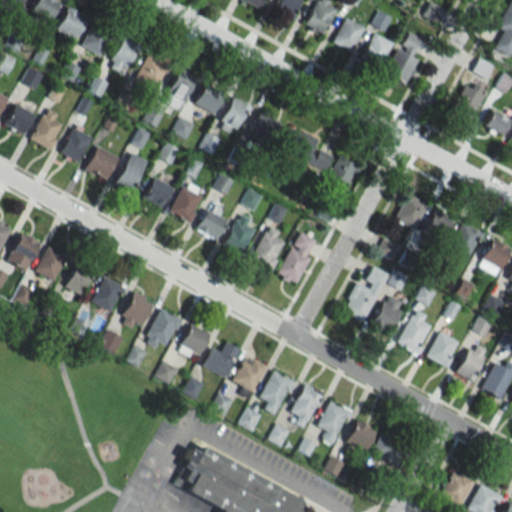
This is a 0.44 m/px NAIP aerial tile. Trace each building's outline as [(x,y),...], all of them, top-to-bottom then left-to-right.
[(20,0),(0,0),(0,2),(14,11),(20,0)] [(46,21),(53,0),(30,0),(26,14),(46,21)] [(238,0),(239,0),(258,10),(262,0),(238,0)] [(276,0),(272,12),(290,19),(297,0),(276,0)] [(334,6),(322,0),(313,0),(301,24),(320,34),(334,6)] [(505,0),(494,27),(499,30),(491,49),(511,58),(511,2),(506,0),(505,0)] [(419,14),(439,25),(446,13),(427,1),(419,14)] [(82,16),(63,6),(51,29),(70,39),(82,16)] [(388,17),(375,10),(368,24),(381,30),(388,17)] [(360,26),(341,18),(331,39),(350,48),(360,26)] [(77,47),(97,55),(105,35),(85,27),(77,47)] [(384,68),(405,79),(415,59),(410,56),(419,39),(403,31),(384,68)] [(378,63),(389,42),(370,32),(360,54),(378,63)] [(134,45),(119,36),(103,65),(119,73),(134,45)] [(10,59),(0,52),(0,72),(2,73),(10,59)] [(132,76),(153,86),(162,66),(141,56),(132,76)] [(488,63),(474,59),(470,73),(485,76),(488,63)] [(75,67),(64,61),(59,70),(70,76),(75,67)] [(29,89),(38,74),(24,66),(16,81),(29,89)] [(175,110),(192,78),(175,69),(158,101),(175,110)] [(96,96),(104,82),(92,75),(84,89),(96,96)] [(482,89),(465,79),(448,109),(466,118),(482,89)] [(221,90),(201,80),(190,104),(210,113),(221,90)] [(246,105),(230,96),(213,125),(229,134),(246,105)] [(29,112),(11,102),(0,122),(0,124),(17,134),(29,112)] [(138,120),(151,127),(159,112),(146,105),(138,120)] [(47,148),(60,116),(39,108),(26,140),(47,148)] [(479,125),(499,135),(507,119),(488,109),(479,125)] [(244,131),(263,145),(279,124),(259,110),(244,131)] [(182,139),(190,123),(175,116),(167,132),(182,139)] [(315,140),(286,125),(273,152),(318,175),(328,156),(311,148),(315,140)] [(54,145),(67,160),(89,141),(76,127),(54,145)] [(145,133),(134,128),(126,143),(136,148),(145,133)] [(195,146),(207,153),(214,138),(202,133),(195,146)] [(167,164),(175,149),(161,142),(153,157),(167,164)] [(114,157),(93,146),(81,168),(102,179),(114,157)] [(110,183),(127,191),(142,160),(126,152),(110,183)] [(340,190),(354,165),(336,155),(322,180),(340,190)] [(195,166),(188,162),(182,173),(189,177),(195,166)] [(168,186),(149,176),(137,198),(157,208),(168,186)] [(165,212),(186,222),(200,190),(179,181),(165,212)] [(250,208),(254,195),(243,191),(238,205),(250,208)] [(403,193),(422,203),(409,227),(390,217),(403,193)] [(213,213),(214,212),(201,206),(191,230),(213,238),(222,217),(213,213)] [(429,208),(441,214),(440,216),(448,220),(437,240),(417,230),(429,208)] [(254,224),(236,213),(218,242),(236,253),(254,224)] [(456,221),(475,231),(462,255),(443,245),(456,221)] [(265,268),(284,237),(264,226),(246,257),(265,268)] [(36,242),(17,231),(2,260),(21,270),(36,242)] [(273,275),(292,284),(314,240),(295,231),(273,275)] [(492,276),(508,248),(490,237),(473,264),(492,276)] [(49,280),(63,256),(44,245),(30,269),(49,280)] [(511,256),(511,282),(501,277),(511,256)] [(86,276),(71,267),(60,286),(76,294),(86,276)] [(87,301),(107,311),(119,286),(100,276),(87,301)] [(353,282),(372,292),(359,317),(340,307),(353,282)] [(9,298),(21,305),(30,289),(18,283),(9,298)] [(431,291),(420,284),(412,297),(423,304),(431,291)] [(136,329),(147,298),(127,291),(116,322),(136,329)] [(501,301),(486,293),(478,309),(493,316),(501,301)] [(377,300),(395,310),(382,334),(363,324),(377,300)] [(159,351),(177,319),(157,308),(139,339),(159,351)] [(406,314),(425,324),(411,348),(393,338),(406,314)] [(481,335),(487,321),(474,316),(468,330),(481,335)] [(192,359),(206,333),(187,322),(173,349),(192,359)] [(109,353),(119,337),(104,328),(94,344),(109,353)] [(434,330),(452,340),(439,365),(421,355),(434,330)] [(236,349),(222,341),(216,351),(208,347),(198,366),(221,378),(236,349)] [(468,380),(483,351),(466,342),(451,372),(468,380)] [(123,361),(134,366),(141,351),(131,346),(123,361)] [(227,384),(247,394),(262,364),(242,354),(227,384)] [(164,384),(173,368),(159,360),(150,376),(164,384)] [(489,361),(508,372),(495,396),(476,386),(489,361)] [(270,414),(290,381),(271,370),(255,395),(264,401),(260,408),(270,414)] [(191,399),(199,383),(186,376),(178,393),(191,399)] [(291,423),(299,427),(318,393),(301,384),(286,410),(295,415),(291,423)] [(219,415),(228,400),(216,392),(206,407),(219,415)] [(321,430),(317,439),(329,444),(345,409),(324,400),(313,426),(321,430)] [(257,414),(243,407),(234,424),(248,431),(257,414)] [(361,451),(372,429),(352,418),(341,440),(361,451)] [(277,446),(284,430),(271,423),(263,440),(277,446)] [(368,450),(390,463),(400,446),(377,433),(368,450)] [(197,445),(290,496),(292,495),(295,495),(298,497),(300,501),(301,506),(300,509),(299,511),(215,511),(217,509),(174,486),(183,469),(178,466),(182,459),(179,457),(184,447),(193,452),(197,445)] [(332,476),(340,462),(327,455),(320,469),(332,476)] [(455,507),(468,480),(448,469),(434,497),(455,507)] [(475,483),(461,508),(467,511),(487,511),(489,509),(486,508),(488,503),(491,505),(497,495),(475,483)] [(511,511),(511,504),(501,501),(497,511),(511,511)]
